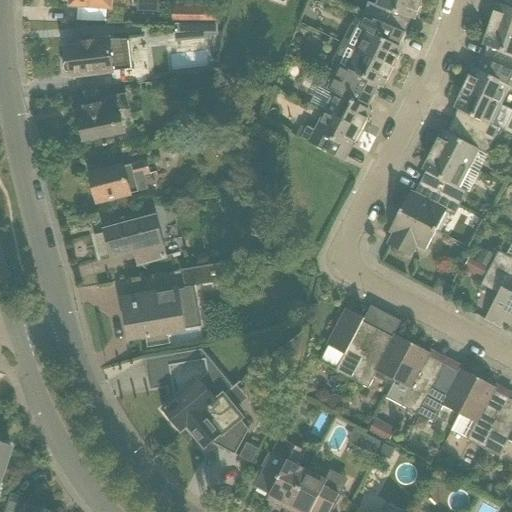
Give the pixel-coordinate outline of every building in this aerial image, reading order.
[(71,0),(72,5),(111,8),(111,0),(71,0)] [(416,20),(418,15),(423,0),(379,0),(377,6),(368,2),(364,15),(406,33),(411,19),(416,20)] [(511,0),(503,0),(502,5),(497,3),(490,24),(511,31),(511,0)] [(173,25),(177,25),(177,23),(219,24),(219,5),(173,5),(173,25)] [(397,51),(406,33),(364,15),(358,28),(366,32),(357,50),(394,69),(401,54),(397,51)] [(483,45),(487,47),(483,58),(511,70),(511,31),(490,24),(483,45)] [(219,25),(210,25),(210,36),(219,35),(219,33),(219,25)] [(176,26),(176,44),(195,43),(194,26),(176,26)] [(73,78),(73,76),(131,70),(128,40),(110,40),(69,44),(69,42),(68,42),(70,61),(69,61),(67,62),(66,63),(65,64),(65,65),(65,66),(64,67),(65,69),(65,70),(66,71),(66,72),(67,72),(68,73),(69,73),(70,73),(71,73),(72,78),(73,78)] [(384,89),(386,84),(394,69),(357,50),(348,69),(339,65),(333,77),(374,98),(380,86),(384,89)] [(511,70),(483,58),(478,70),(473,68),(464,88),(500,105),(509,86),(511,87),(511,70)] [(373,111),(368,109),(374,98),(333,77),(327,89),(335,94),(326,112),(362,131),(373,111)] [(196,94),(201,89),(199,83),(190,80),(185,85),(186,91),(196,94)] [(454,108),(458,110),(453,121),(493,142),(500,128),(491,124),(500,105),(464,88),(454,108)] [(85,140),(95,138),(97,147),(116,143),(114,134),(125,132),(120,111),(130,109),(127,93),(92,100),(93,106),(86,108),(89,120),(81,122),(82,126),(81,127),(80,127),(79,128),(78,129),(78,130),(78,131),(78,132),(78,133),(78,134),(79,134),(79,135),(80,136),(82,136),(83,136),(84,136),(85,140)] [(308,126),(301,139),(346,162),(362,131),(326,112),(316,131),(308,126)] [(453,121),(447,132),(443,130),(433,150),(469,169),(478,150),(487,155),(493,142),(453,121)] [(492,145),(488,152),(495,156),(499,148),(492,145)] [(459,188),(469,169),(433,150),(425,165),(429,167),(421,183),(461,204),(467,192),(459,188)] [(139,192),(139,191),(149,189),(145,175),(151,174),(148,161),(92,175),(95,188),(93,188),(92,192),(93,196),(96,199),(98,198),(98,202),(139,192)] [(455,216),(461,204),(421,183),(412,199),(408,197),(401,211),(436,230),(446,212),(455,216)] [(257,185),(250,206),(266,211),(272,189),(257,185)] [(388,245),(411,257),(417,245),(426,250),(436,230),(401,211),(393,227),(397,229),(388,245)] [(137,216),(112,223),(113,229),(106,231),(112,256),(135,250),(139,265),(166,257),(166,256),(185,250),(182,239),(163,244),(162,243),(163,242),(156,217),(138,222),(137,216)] [(484,250),(478,260),(489,266),(495,256),(484,250)] [(511,279),(511,258),(499,252),(490,268),(511,279)] [(470,258),(464,270),(482,280),(489,268),(470,258)] [(182,270),(185,289),(195,288),(227,282),(223,263),(182,270)] [(485,320),(501,328),(505,322),(511,325),(511,279),(490,268),(481,285),(498,294),(485,320)] [(444,295),(450,285),(439,279),(433,289),(444,295)] [(185,289),(124,300),(131,340),(147,338),(149,348),(170,344),(168,332),(202,326),(195,288),(185,289)] [(387,314),(372,306),(365,319),(347,309),(327,345),(344,354),(336,371),(352,380),(387,314)] [(413,344),(395,334),(402,321),(387,314),(352,380),(369,389),(378,372),(394,380),(413,344)] [(285,346),(297,356),(304,332),(302,331),(285,346)] [(387,398),(402,406),(418,415),(445,364),(430,357),(432,354),(413,344),(394,380),(395,381),(387,398)] [(182,432),(188,427),(217,403),(198,381),(208,373),(206,359),(169,365),(175,400),(163,410),(182,432)] [(459,372),(445,364),(418,415),(435,423),(444,406),(460,415),(479,378),(461,369),(459,372)] [(498,388),(479,378),(460,415),(452,431),(468,439),(467,440),(484,449),(510,399),(496,391),(498,388)] [(315,406),(289,393),(277,416),(285,420),(291,409),(309,418),(315,406)] [(335,395),(326,397),(322,404),(336,411),(343,398),(335,395)] [(236,455),(249,430),(223,398),(217,403),(188,427),(206,448),(213,443),(236,455)] [(511,399),(510,399),(484,449),(501,458),(510,441),(511,441),(511,399)] [(350,416),(350,404),(341,404),(341,416),(350,416)] [(415,425),(424,431),(429,422),(420,417),(415,425)] [(397,429),(377,419),(370,431),(390,442),(397,429)] [(263,467),(265,469),(256,486),(271,494),(270,496),(290,506),(308,470),(300,466),(307,452),(280,438),(272,453),(271,452),(263,467)] [(375,456),(382,442),(374,438),(367,451),(375,456)] [(0,494),(3,485),(0,483),(0,481),(12,447),(0,443),(0,494)] [(252,463),(259,449),(247,443),(239,457),(252,463)] [(384,443),(379,454),(390,460),(396,450),(384,443)] [(442,472),(448,461),(438,456),(433,467),(442,472)] [(330,511),(332,510),(333,511),(341,496),(339,495),(345,484),(330,476),(328,481),(308,471),(308,470),(290,506),(302,511),(330,511)] [(48,511),(44,511),(42,507),(39,508),(25,504),(8,499),(5,507),(3,511),(48,511)]
